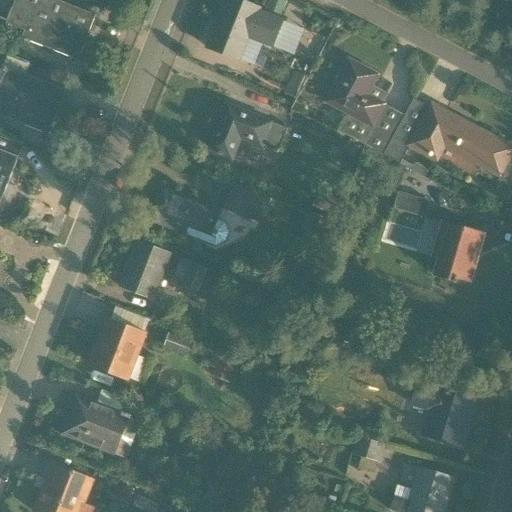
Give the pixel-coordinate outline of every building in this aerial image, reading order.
[(49,0),(14,0),(1,31),(75,62),(94,19),(49,0)] [(304,31),(280,22),(278,21),(287,0),(286,0),(270,0),(264,15),(258,12),(259,10),(234,0),(224,0),(215,22),(218,23),(206,50),(208,51),(239,63),(248,42),(270,51),(270,49),(292,58),(304,31)] [(378,76),(351,61),(328,104),(345,113),(335,132),(382,157),(402,117),(366,99),(378,76)] [(62,92),(4,68),(0,77),(0,107),(5,109),(1,118),(45,135),(62,92)] [(297,96),(304,75),(295,71),(287,92),(297,96)] [(431,111),(415,102),(385,157),(402,165),(409,152),(435,166),(444,151),(500,181),(511,158),(511,150),(433,108),(431,111)] [(277,156),(286,132),(225,107),(207,152),(232,162),(241,141),(277,156)] [(0,198),(20,149),(0,140),(0,198)] [(272,199),(234,184),(223,211),(261,226),(272,199)] [(219,213),(162,191),(153,214),(157,216),(154,223),(213,246),(223,244),(228,233),(222,224),(216,221),(219,213)] [(397,208),(428,216),(432,199),(401,191),(397,208)] [(471,288),(484,239),(444,228),(430,277),(471,288)] [(138,244),(120,290),(153,304),(172,258),(138,244)] [(197,293),(207,271),(192,265),(182,286),(197,293)] [(107,321),(89,367),(130,383),(148,338),(107,321)] [(197,348),(167,336),(162,348),(169,351),(166,358),(181,364),(184,357),(192,360),(197,348)] [(237,363),(213,354),(208,366),(214,368),(211,377),(229,384),(237,363)] [(419,387),(412,409),(429,414),(422,438),(461,449),(475,403),(419,387)] [(68,417),(61,435),(126,461),(140,425),(71,397),(63,415),(68,417)] [(355,438),(350,455),(361,459),(357,470),(373,474),(376,463),(380,464),(385,446),(355,438)] [(256,451),(245,447),(239,463),(249,468),(256,451)] [(49,482),(37,511),(82,511),(94,484),(48,465),(42,479),(49,482)] [(251,472),(235,466),(226,489),(242,495),(251,472)] [(445,511),(454,481),(417,471),(411,492),(396,488),(389,511),(445,511)] [(131,491),(116,485),(111,496),(127,502),(131,491)] [(155,511),(158,505),(137,497),(133,507),(145,511),(155,511)]
